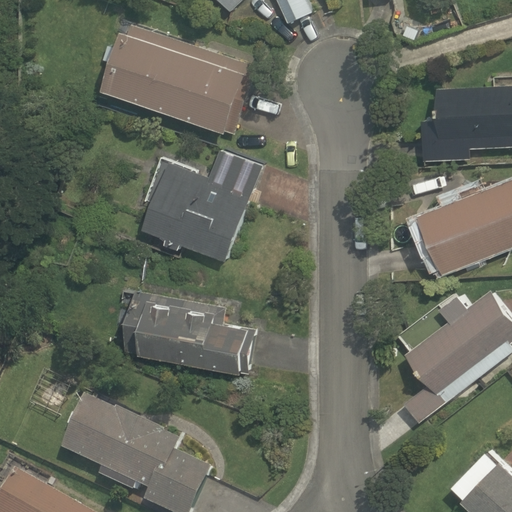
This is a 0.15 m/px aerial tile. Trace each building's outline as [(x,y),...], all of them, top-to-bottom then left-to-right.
[(228,0),(239,11),(250,0),(228,0)] [(314,0),(284,0),(295,23),(320,12),(314,0)] [(243,134),(267,66),(141,23),(136,38),(131,36),(113,85),(118,87),(117,91),(243,134)] [(119,64),(124,49),(113,46),(108,60),(119,64)] [(511,85),(447,88),(449,119),(431,120),(433,161),(479,159),(479,148),(511,147),(511,85)] [(178,162),(153,230),(176,238),(173,244),(188,251),(191,244),(235,262),(271,166),(228,150),(218,177),(178,162)] [(53,179),(43,201),(82,218),(91,196),(53,179)] [(471,199),(432,214),(455,274),(511,251),(511,182),(492,190),(491,185),(469,193),(471,199)] [(131,351),(255,374),(264,329),(231,323),(234,307),(143,290),(131,351)] [(511,358),(511,303),(502,290),(479,307),(469,295),(451,308),(462,321),(418,354),(439,382),(455,401),(511,358)] [(82,384),(51,370),(34,403),(65,418),(82,384)] [(428,422),(455,401),(439,382),(412,403),(428,422)] [(127,412),(97,397),(71,450),(110,468),(106,476),(140,492),(144,485),(158,491),(153,502),(174,511),(199,511),(220,469),(185,453),(190,441),(174,434),(175,432),(128,411),(127,412)] [(81,429),(86,417),(79,414),(73,426),(81,429)] [(475,498),(472,501),(483,511),(511,511),(511,462),(511,464),(498,451),(463,487),(475,498)] [(0,511),(97,511),(24,470),(0,511)]
